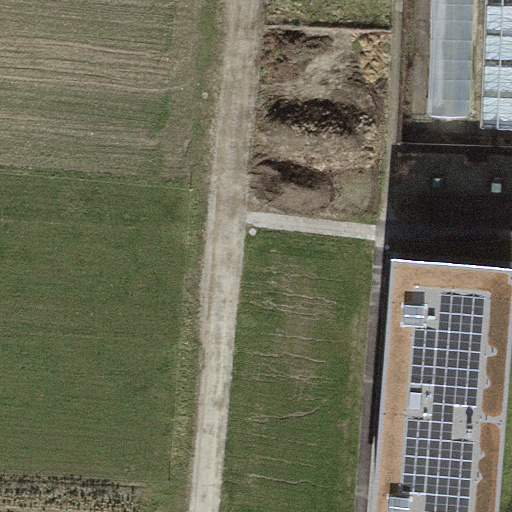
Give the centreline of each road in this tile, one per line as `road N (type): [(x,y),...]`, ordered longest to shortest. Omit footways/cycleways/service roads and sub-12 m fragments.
road 1 (track): [(251,0),(206,511)]
road 2 (trunk): [(166,0),(0,144)]
